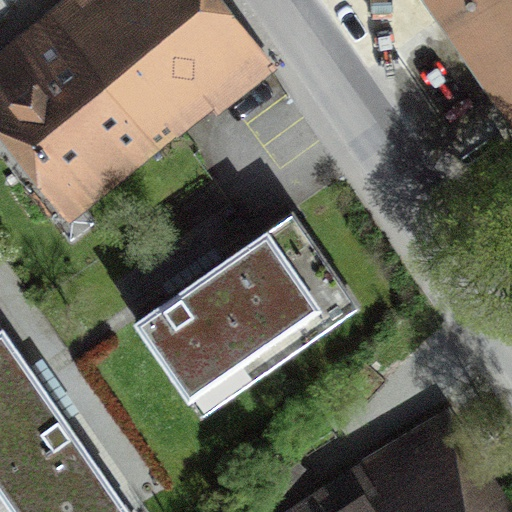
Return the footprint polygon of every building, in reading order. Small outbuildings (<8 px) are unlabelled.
[(222,0),(113,0),(0,88),(0,105),(65,189),(254,41),(222,0)] [(511,0),(455,0),(511,85),(511,0)] [(294,210),(135,318),(190,398),(349,290),(294,210)] [(126,511),(128,511),(0,326),(0,447),(44,511),(126,511)] [(511,511),(511,508),(455,421),(312,511),(511,511)] [(282,448),(260,470),(279,489),(302,467),(282,448)]
